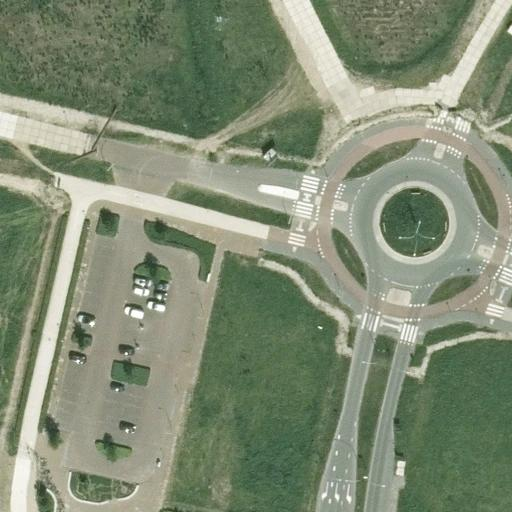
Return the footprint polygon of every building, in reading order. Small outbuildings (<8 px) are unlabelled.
[(0,219),(0,232),(15,236),(8,265),(28,270),(35,241),(36,241),(45,203),(6,194),(0,219)] [(0,262),(8,265),(10,256),(0,253),(0,262)] [(0,283),(24,289),(29,270),(28,270),(0,262),(0,283)] [(24,289),(0,283),(0,303),(20,308),(24,289)] [(20,308),(0,303),(0,324),(15,328),(20,308)] [(18,337),(0,332),(0,353),(14,357),(18,337)] [(0,373),(9,375),(14,357),(0,353),(0,373)] [(0,394),(5,395),(9,375),(0,373),(0,394)]
